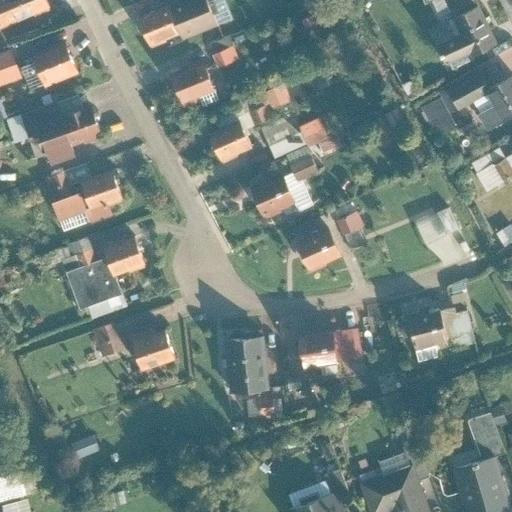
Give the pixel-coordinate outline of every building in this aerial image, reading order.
[(0,0),(0,31),(54,11),(50,0),(0,0)] [(180,0),(169,5),(170,9),(182,36),(183,40),(219,24),(208,0),(180,0)] [(438,0),(443,14),(482,1),(481,0),(438,0)] [(494,33),(482,6),(457,17),(466,37),(441,48),(450,68),(488,51),(482,38),(494,33)] [(170,9),(140,22),(152,49),(182,36),(170,9)] [(233,33),(213,42),(223,66),(243,58),(233,33)] [(82,75),(69,43),(35,57),(47,89),(82,75)] [(0,85),(28,74),(17,47),(0,54),(0,85)] [(194,68),(174,75),(186,107),(219,95),(207,59),(193,64),(194,68)] [(481,67),(449,84),(462,107),(490,91),(494,89),(481,67)] [(273,104),(323,93),(319,76),(269,87),(273,104)] [(511,118),(511,78),(494,89),(490,91),(507,121),(511,118)] [(107,137),(95,106),(67,116),(61,100),(23,114),(34,144),(43,141),(52,166),(80,156),(77,148),(107,137)] [(278,156),(307,144),(294,113),(265,125),(278,156)] [(326,114),(304,123),(312,145),(322,141),(326,151),(339,146),(326,114)] [(241,119),(210,134),(223,162),(254,147),(241,119)] [(319,153),(297,161),(304,179),(325,171),(319,153)] [(115,171),(83,183),(93,213),(126,202),(115,171)] [(286,177),(254,190),(266,219),(298,205),(286,177)] [(360,209),(341,217),(354,246),(373,237),(360,209)] [(330,227),(297,241),(311,273),(344,258),(330,227)] [(138,236),(106,247),(110,258),(117,277),(148,267),(138,236)] [(110,258),(69,273),(81,309),(123,295),(117,277),(110,258)] [(445,311),(411,320),(418,348),(453,339),(445,311)] [(119,323),(95,330),(104,358),(127,351),(119,323)] [(157,328),(131,336),(143,374),(179,362),(169,331),(159,335),(157,328)] [(334,331),(301,336),(306,370),(339,365),(334,331)] [(267,337),(226,341),(231,394),(272,390),(267,337)] [(253,415),(281,413),(279,396),(252,397),(253,415)] [(77,441),(83,456),(106,448),(100,433),(77,441)] [(504,511),(511,510),(511,509),(498,456),(455,467),(467,511),(504,511)] [(432,511),(417,467),(362,485),(371,511),(432,511)] [(0,476),(0,501),(29,492),(22,470),(0,476)] [(342,511),(338,497),(292,511),(342,511)]
